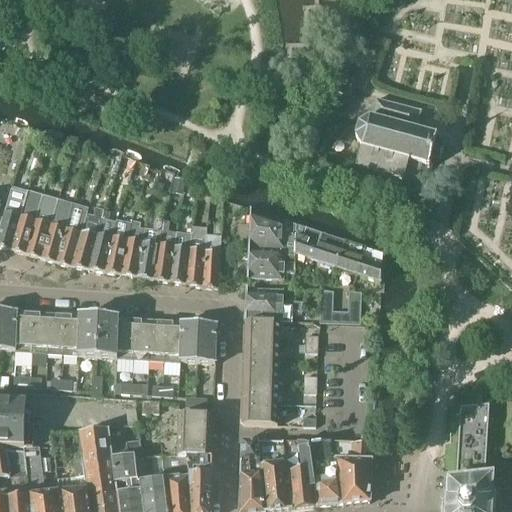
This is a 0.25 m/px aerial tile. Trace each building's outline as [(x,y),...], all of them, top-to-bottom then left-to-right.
[(349,96),(357,82),(343,76),(334,91),(349,96)] [(327,99),(323,110),(347,117),(350,106),(327,99)] [(406,162),(401,180),(402,180),(402,181),(405,182),(406,181),(411,183),(409,192),(415,193),(422,166),(428,167),(427,170),(430,170),(430,168),(432,168),(433,166),(431,166),(433,159),(441,161),(444,148),(436,146),(438,140),(440,140),(441,138),(439,137),(439,135),(437,134),(436,138),(417,133),(423,113),(377,101),(372,120),(360,127),(356,139),(358,142),(363,151),(406,162)] [(332,124),(329,135),(351,141),(351,140),(354,131),(332,124)] [(24,146),(21,145),(18,144),(15,156),(21,158),(24,146)] [(363,151),(360,162),(358,169),(401,180),(406,162),(363,151)] [(34,160),(29,177),(32,178),(37,161),(34,160)] [(182,188),(173,186),(170,197),(180,200),(182,188)] [(0,250),(10,253),(28,193),(12,188),(4,213),(0,228),(0,250)] [(28,193),(10,253),(25,257),(35,222),(30,220),(36,196),(28,193)] [(56,206),(40,261),(56,266),(66,230),(58,229),(62,213),(60,212),(62,204),(57,203),(56,206)] [(43,225),(35,222),(25,257),(40,261),(56,206),(49,204),(43,225)] [(88,273),(102,221),(104,212),(96,210),(94,218),(87,216),(86,219),(87,220),(71,270),(88,273)] [(109,223),(111,214),(107,213),(104,212),(102,221),(109,223)] [(250,213),(249,235),(296,237),(303,239),(306,230),(306,228),(296,225),(296,227),(250,213)] [(67,230),(66,230),(56,266),(71,270),(87,220),(86,219),(78,216),(77,220),(71,219),(67,230)] [(161,232),(162,223),(162,221),(155,220),(152,233),(144,231),(143,244),(137,280),(153,283),(161,232)] [(102,221),(88,273),(105,275),(113,240),(105,238),(109,223),(102,221)] [(137,280),(143,244),(136,243),(141,225),(133,223),(121,278),(137,280)] [(169,224),(162,223),(161,232),(153,283),(169,285),(176,235),(168,234),(169,224)] [(113,240),(105,275),(121,278),(131,228),(116,225),(113,240)] [(190,238),(185,288),(201,290),(205,253),(205,237),(206,231),(202,230),(191,229),(190,238)] [(296,237),(295,252),(295,257),(314,264),(323,236),(306,230),(303,239),(296,237)] [(205,237),(205,253),(201,290),(215,292),(218,292),(221,235),(214,234),(213,238),(205,237)] [(190,238),(176,235),(169,285),(185,288),(190,238)] [(249,235),(248,251),(295,252),(296,237),(249,235)] [(323,236),(314,264),(335,271),(344,243),(323,236)] [(344,243),(335,271),(356,278),(366,250),(344,243)] [(366,250),(356,278),(381,286),(381,267),(383,256),(366,250)] [(295,252),(248,251),(248,266),(295,268),(295,261),(285,261),(285,257),(295,257),(295,252)] [(295,268),(248,266),(247,282),(283,283),(284,276),(294,276),(295,268)] [(247,292),(246,308),(292,310),(292,317),(293,317),(302,317),(302,304),(282,304),(283,293),(247,292)] [(320,303),(332,303),(333,295),(320,294),(320,303)] [(348,303),(361,304),(361,296),(349,295),(348,303)] [(332,303),(320,303),(320,311),(332,311),(332,303)] [(348,303),(348,311),(360,312),(361,304),(348,303)] [(292,310),(246,308),(245,324),(280,325),(293,325),(293,317),(292,317),(292,310)] [(320,311),(320,319),(332,319),(332,315),(332,311),(320,311)] [(348,311),(348,315),(348,319),(360,320),(360,312),(348,311)] [(0,353),(15,354),(17,315),(0,314),(0,353)] [(17,315),(15,354),(15,356),(29,357),(32,316),(17,315)] [(340,315),(332,315),(332,319),(332,327),(340,327),(340,315)] [(47,317),(32,316),(29,357),(44,358),(47,317)] [(47,317),(44,358),(59,359),(61,318),(47,317)] [(76,319),(61,318),(59,359),(73,360),(76,319)] [(124,322),(76,319),(73,360),(121,363),(124,322)] [(332,319),(320,319),(320,326),(332,327),(332,319)] [(360,320),(348,319),(348,327),(360,328),(360,320)] [(124,322),(121,363),(136,364),(138,323),(124,322)] [(153,324),(138,323),(136,364),(151,365),(153,324)] [(168,325),(153,324),(151,365),(165,366),(168,325)] [(245,324),(245,345),(279,346),(280,325),(245,324)] [(183,326),(168,325),(165,366),(180,367),(180,365),(183,326)] [(183,326),(180,365),(215,367),(217,328),(183,326)] [(318,348),(318,339),(305,339),(305,348),(318,348)] [(279,346),(245,345),(244,366),(279,367),(279,346)] [(317,356),(318,348),(305,348),(305,356),(317,356)] [(279,367),(244,366),(243,387),(278,388),(279,367)] [(30,391),(30,380),(20,379),(19,390),(30,391)] [(91,379),(90,400),(101,401),(102,379),(91,379)] [(41,381),(30,380),(30,391),(40,392),(41,381)] [(316,389),(317,380),(304,380),(304,388),(316,389)] [(61,393),(62,382),(51,381),(50,392),(61,393)] [(72,383),(62,382),(61,393),(71,394),(72,383)] [(131,397),(131,386),(121,386),(120,397),(131,397)] [(142,387),(131,386),(131,397),(141,398),(142,387)] [(243,387),(243,407),(277,408),(278,388),(243,387)] [(162,400),(163,389),(152,388),(151,399),(162,400)] [(316,397),(316,389),(304,388),(304,397),(316,397)] [(173,389),(163,389),(162,400),(172,401),(173,389)] [(0,391),(0,447),(52,450),(52,436),(65,431),(67,395),(0,391)] [(502,443),(504,403),(500,397),(458,401),(457,399),(456,400),(457,401),(451,407),(451,406),(450,407),(447,404),(445,436),(451,436),(451,446),(444,445),(442,472),(445,473),(449,477),(448,475),(452,474),(453,483),(463,482),(462,473),(466,473),(467,480),(476,479),(475,472),(479,471),(480,480),(490,479),(489,470),(488,459),(495,451),(495,450),(502,443)] [(195,411),(196,400),(186,400),(185,410),(195,411)] [(206,401),(196,400),(195,411),(206,412),(206,401)] [(141,415),(143,416),(158,417),(159,405),(141,404),(141,415)] [(277,408),(243,407),(242,428),(277,429),(277,408)] [(179,417),(178,459),(187,460),(212,460),(214,418),(179,417)] [(303,421),(303,430),(315,430),(316,421),(303,421)] [(118,511),(109,435),(109,432),(78,435),(81,459),(84,479),(85,492),(87,492),(89,511),(118,511)] [(140,443),(125,445),(123,434),(109,435),(118,511),(143,511),(137,458),(142,458),(140,443)] [(65,451),(64,438),(54,439),(55,452),(65,451)] [(265,511),(256,444),(242,444),(242,465),(243,465),(242,480),(241,480),(239,511),(265,511)] [(290,511),(282,445),(256,444),(265,511),(290,511)] [(316,511),(317,511),(308,446),(282,445),(290,511),(316,511)] [(313,446),(308,446),(317,511),(343,509),(335,445),(313,446)] [(335,445),(343,509),(371,505),(371,499),(372,464),(373,447),(335,445)] [(150,446),(142,447),(143,458),(151,457),(150,446)] [(59,511),(58,496),(45,497),(43,475),(41,464),(41,462),(39,450),(23,449),(24,454),(25,468),(30,511),(59,511)] [(7,454),(0,453),(0,494),(7,494),(7,492),(13,491),(11,480),(10,480),(7,454)] [(13,454),(7,454),(10,480),(11,480),(13,491),(7,492),(7,494),(9,511),(30,511),(25,468),(24,454),(13,454)] [(142,459),(142,458),(137,458),(143,511),(168,511),(164,484),(148,486),(145,459),(142,459)] [(85,492),(84,479),(81,459),(76,460),(77,467),(74,467),(75,480),(76,480),(78,493),(58,496),(59,511),(89,511),(87,492),(85,492)] [(187,460),(178,459),(161,459),(164,484),(168,511),(190,511),(189,474),(187,460)] [(49,460),(41,462),(41,464),(43,475),(51,474),(49,460)] [(210,511),(212,460),(187,460),(189,474),(190,511),(210,511)] [(493,511),(493,510),(493,504),(493,502),(494,502),(495,501),(497,501),(497,499),(497,496),(495,496),(495,495),(494,495),(494,492),(493,492),(494,480),(502,471),(500,468),(494,473),(493,474),(493,473),(493,470),(489,470),(490,479),(480,480),(479,471),(475,472),(476,479),(467,480),(466,473),(462,473),(463,482),(453,483),(452,474),(448,475),(449,477),(445,473),(443,475),(442,476),(449,484),(448,496),(447,496),(447,500),(446,500),(446,502),(445,502),(444,506),(445,506),(445,507),(446,507),(445,511),(493,511)] [(0,511),(9,511),(7,494),(0,494),(0,511)]
